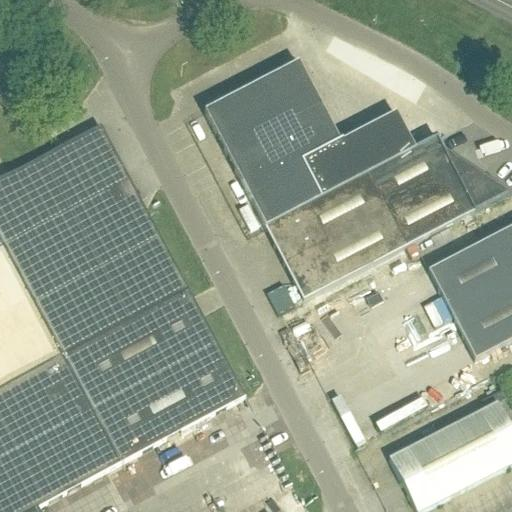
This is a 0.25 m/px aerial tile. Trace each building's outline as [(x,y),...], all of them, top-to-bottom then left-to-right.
[(320,109),(299,68),(204,117),(224,157),(320,109)] [(224,157),(245,197),(340,149),(320,109),(224,157)] [(396,120),(340,149),(245,197),(264,233),(367,180),(415,156),(396,120)] [(100,131),(0,184),(0,248),(118,471),(244,403),(187,296),(100,131)] [(367,180),(404,253),(474,217),(507,200),(445,159),(437,144),(415,156),(367,180)] [(264,233),(302,305),(404,253),(367,180),(264,233)] [(473,366),(511,346),(511,233),(427,277),(473,366)] [(0,511),(41,511),(113,473),(118,471),(0,248),(0,511)] [(411,511),(432,511),(511,470),(511,440),(496,410),(388,465),(411,511)]
